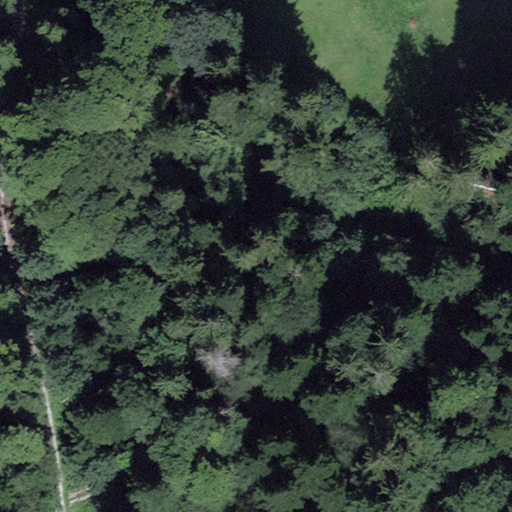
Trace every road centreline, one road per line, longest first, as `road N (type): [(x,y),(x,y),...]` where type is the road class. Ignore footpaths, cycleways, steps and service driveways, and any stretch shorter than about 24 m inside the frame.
road 1 (track): [(22,0),(5,108),(3,202),(59,464),(59,511)]
road 2 (track): [(511,282),(424,245),(319,225),(264,197),(149,0)]
